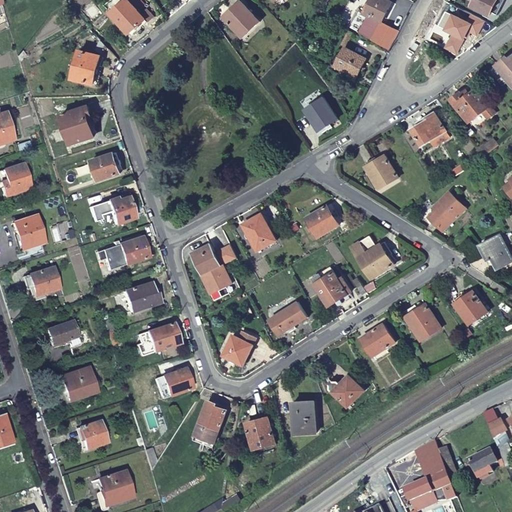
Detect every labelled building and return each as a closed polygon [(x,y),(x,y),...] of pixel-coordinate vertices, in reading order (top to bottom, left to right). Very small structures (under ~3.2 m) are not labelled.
[(129,0),(128,0),(113,15),(131,36),(141,27),(140,26),(147,19),(129,0)] [(383,0),(372,0),(365,15),(383,24),(393,5),(383,0)] [(475,0),(472,7),(490,17),(492,13),(498,17),(506,0),(475,0)] [(242,1),(225,15),(242,35),(259,21),(242,1)] [(359,3),(355,10),(362,13),(365,7),(359,3)] [(484,22),(472,16),(468,24),(447,13),(439,27),(455,35),(449,45),(459,50),(469,32),(477,36),(484,22)] [(398,34),(383,24),(373,44),(388,54),(398,34)] [(346,52),(341,61),(336,71),(348,78),(356,82),(366,62),(347,52),(355,38),(350,36),(342,50),(346,52)] [(459,50),(449,45),(446,51),(456,56),(459,50)] [(106,57),(81,51),(74,78),(101,85),(106,65),(104,65),(106,57)] [(504,59),(496,65),(511,86),(511,57),(506,62),(504,59)] [(336,71),(341,61),(338,59),(337,59),(329,73),(330,73),(334,75),(346,82),(348,78),(336,71)] [(460,94),(450,101),(466,122),(480,111),(485,118),(493,111),(488,105),(489,104),(476,87),(463,97),(460,94)] [(321,98),(302,110),(317,134),(336,123),(321,98)] [(90,105),(63,114),(73,142),(95,136),(94,133),(97,132),(96,126),(97,125),(95,116),(93,116),(90,105)] [(432,112),(410,126),(422,145),(445,130),(432,112)] [(5,114),(0,115),(0,146),(14,142),(5,114)] [(491,140),(481,148),(486,154),(496,146),(491,140)] [(116,153),(94,160),(100,179),(123,172),(116,153)] [(386,154),(367,166),(380,187),(400,175),(386,154)] [(454,171),(456,174),(467,167),(465,164),(454,171)] [(24,166),(0,173),(0,180),(5,197),(32,189),(24,166)] [(444,201),(432,213),(446,226),(468,204),(452,188),(442,198),(444,201)] [(116,197),(90,205),(94,219),(113,213),(116,223),(135,218),(128,197),(117,200),(116,197)] [(330,204),(308,217),(320,236),(342,224),(330,204)] [(264,215),(244,225),(259,251),(278,240),(264,215)] [(38,218),(15,226),(23,252),(46,244),(38,218)] [(511,257),(502,234),(483,243),(491,260),(496,257),(501,267),(511,263),(511,257)] [(143,236),(104,249),(111,270),(150,257),(143,236)] [(374,236),(357,246),(375,277),(397,264),(386,244),(381,247),(374,236)] [(211,246),(193,256),(204,275),(203,275),(214,295),(235,284),(228,272),(226,273),(222,266),(216,254),(211,246)] [(231,246),(216,254),(222,266),(237,257),(231,246)] [(53,265),(29,273),(36,294),(60,286),(53,265)] [(334,266),(315,278),(331,306),(338,301),(341,306),(353,299),(334,266)] [(151,284),(125,292),(132,311),(160,302),(158,295),(155,295),(151,284)] [(476,290),(456,302),(469,323),(489,310),(476,290)] [(428,301),(408,314),(424,338),(443,326),(428,301)] [(300,302),(273,320),(282,334),(310,317),(300,302)] [(105,321),(108,331),(116,328),(112,319),(105,321)] [(74,323),(49,331),(54,346),(69,342),(71,349),(81,346),(74,323)] [(173,323),(148,331),(155,352),(180,344),(173,323)] [(387,323),(365,336),(376,355),(398,341),(387,323)] [(236,334),(226,355),(246,364),(259,336),(245,330),(242,337),(236,334)] [(186,367),(164,375),(171,395),(194,387),(186,367)] [(89,370),(65,378),(72,402),(97,395),(89,370)] [(331,382),(330,386),(347,405),(364,389),(350,374),(341,382),(339,380),(333,379),(331,382)] [(314,397),(294,398),(294,426),(313,426),(314,397)] [(212,398),(201,431),(220,438),(230,405),(222,402),(222,401),(212,398)] [(503,410),(500,403),(492,407),(496,414),(503,410)] [(496,414),(492,407),(485,411),(488,419),(496,414)] [(260,420),(249,422),(254,444),(276,439),(270,413),(259,415),(260,420)] [(4,416),(0,417),(0,448),(13,444),(4,416)] [(102,423),(81,429),(89,451),(109,445),(102,423)] [(494,434),(501,430),(497,423),(491,426),(494,434)] [(498,446),(506,442),(501,430),(494,434),(498,446)] [(457,493),(440,449),(436,438),(418,449),(429,481),(407,491),(416,511),(418,511),(439,502),(435,494),(446,490),(449,498),(451,502),(459,499),(457,493)] [(498,446),(506,464),(511,461),(511,453),(506,442),(498,446)] [(153,469),(159,459),(154,445),(145,446),(146,447),(153,469)] [(463,487),(455,469),(447,446),(440,449),(457,493),(464,490),(463,487)] [(498,446),(493,449),(499,461),(502,466),(506,464),(498,446)] [(480,456),(465,463),(471,475),(477,472),(491,465),(499,461),(493,449),(484,454),(483,451),(479,453),(480,456)] [(491,465),(477,472),(480,478),(494,471),(491,465)] [(127,475),(102,482),(106,494),(103,495),(108,508),(135,500),(127,475)] [(449,498),(446,490),(435,494),(439,502),(449,498)] [(378,499),(356,510),(356,511),(364,511),(381,504),(378,499)] [(219,502),(203,511),(222,511),(226,509),(221,501),(219,502)]
